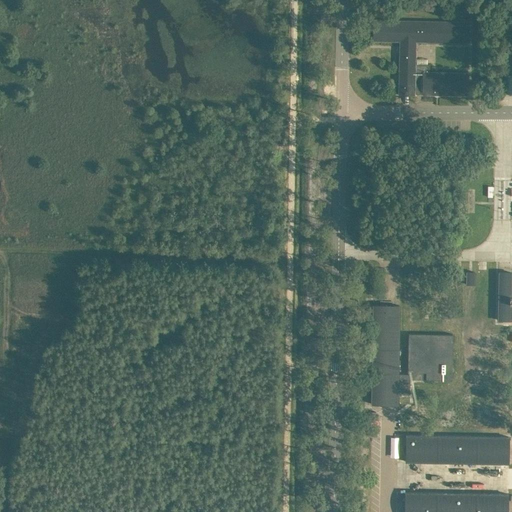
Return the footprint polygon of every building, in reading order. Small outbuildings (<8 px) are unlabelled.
[(468,42),(468,31),(468,22),(374,19),(373,40),(400,41),(398,94),(414,94),(414,93),(422,93),(422,94),(466,95),(467,72),(428,72),(429,65),(415,65),(416,41),(468,42)] [(475,272),(472,272),(466,272),(466,284),(475,284),(475,272)] [(511,296),(511,279),(511,272),(499,272),(498,320),(511,320),(511,304),(511,303),(511,296)] [(371,403),(398,404),(398,378),(398,374),(399,305),(373,305),(371,403)] [(409,374),(402,374),(398,374),(398,378),(404,379),(425,379),(452,380),(452,334),(408,333),(407,372),(409,372),(409,374)] [(411,381),(404,381),(404,379),(398,378),(398,393),(410,393),(411,381)] [(406,461),(410,461),(508,463),(509,437),(406,435),(406,461)] [(404,511),(507,511),(508,494),(405,492),(404,511)]
